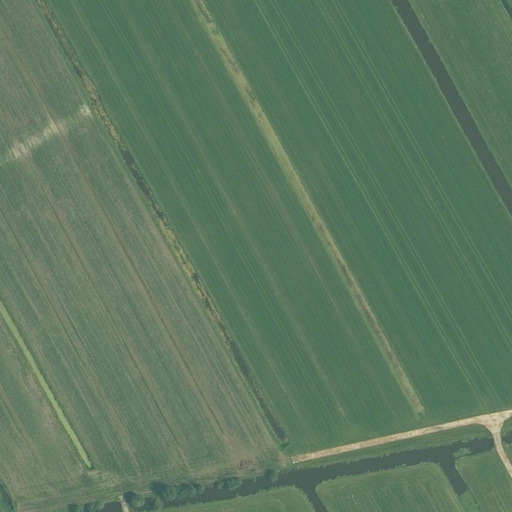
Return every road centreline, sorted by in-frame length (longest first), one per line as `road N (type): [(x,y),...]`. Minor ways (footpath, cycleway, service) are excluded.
road 1 (track): [(25,510),(296,461)]
road 2 (track): [(511,418),(296,461)]
